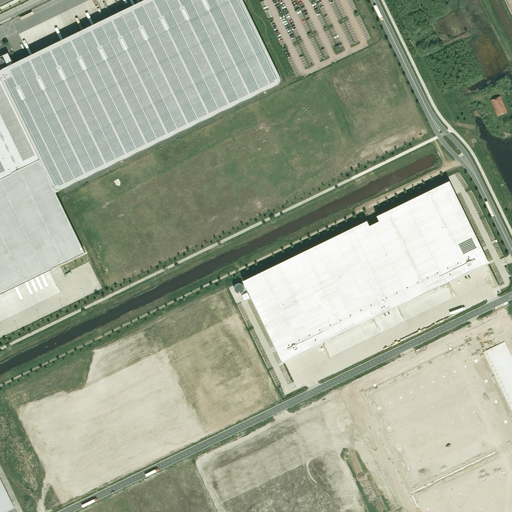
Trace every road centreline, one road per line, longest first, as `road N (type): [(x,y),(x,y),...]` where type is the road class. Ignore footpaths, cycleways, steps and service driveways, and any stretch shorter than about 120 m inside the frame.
road 1 (unclassified): [(65,511),(511,295)]
road 2 (unclassified): [(373,0),(427,110)]
